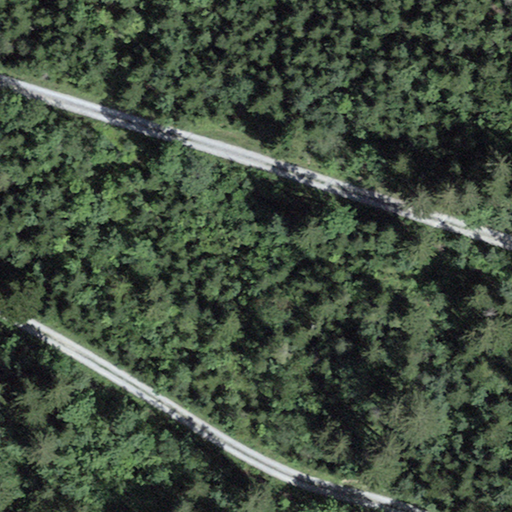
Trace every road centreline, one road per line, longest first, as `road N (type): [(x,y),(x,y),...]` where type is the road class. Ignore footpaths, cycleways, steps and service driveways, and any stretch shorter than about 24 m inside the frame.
road 1 (track): [(511,246),(0,81)]
road 2 (track): [(0,307),(243,453),(404,511)]
